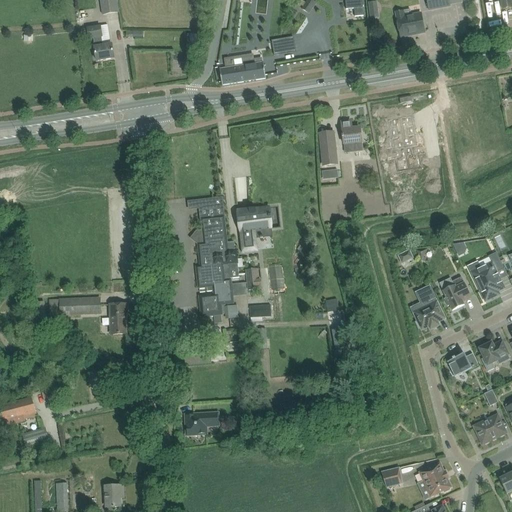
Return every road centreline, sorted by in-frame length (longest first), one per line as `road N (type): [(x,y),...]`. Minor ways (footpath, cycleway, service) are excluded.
road 1 (unclassified): [(165,511),(146,120)]
road 2 (secondary): [(146,120),(511,58)]
road 3 (secondary): [(511,46),(186,97)]
road 4 (residential): [(511,311),(438,346),(429,360),(449,437),(473,471)]
road 5 (secondary): [(0,143),(146,120)]
road 6 (secondary): [(144,103),(0,126)]
